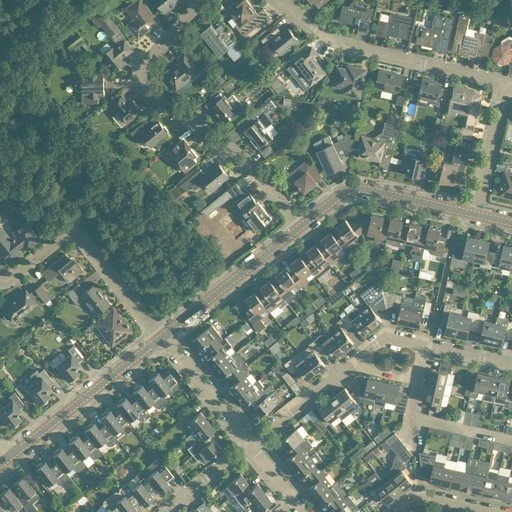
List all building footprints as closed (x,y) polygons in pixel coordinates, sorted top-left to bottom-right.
[(127,25),(132,31),(138,38),(149,29),(148,28),(152,26),(153,27),(159,22),(141,0),(136,0),(129,6),(137,17),(127,25)] [(154,0),(158,5),(165,13),(172,7),(171,6),(176,2),(177,3),(180,0),(154,0)] [(264,8),(257,13),(255,10),(247,0),(240,0),(238,2),(237,0),(228,8),(229,9),(228,10),(238,23),(235,26),(244,36),(260,23),(262,25),(271,18),(264,8)] [(341,14),(336,19),(340,19),(339,20),(346,22),(355,24),(356,23),(359,24),(358,29),(368,31),(370,20),(371,20),(374,9),(357,5),(355,0),(353,0),(348,6),(343,5),(341,14)] [(100,4),(94,9),(98,15),(105,10),(100,4)] [(97,16),(112,35),(120,28),(105,10),(98,15),(97,16)] [(379,19),(376,34),(386,37),(389,37),(390,35),(407,39),(412,17),(390,13),(388,21),(379,19)] [(460,13),(452,51),(458,52),(458,53),(469,56),(475,57),(476,54),(476,53),(488,56),(493,35),(477,32),(476,36),(466,34),(470,16),(460,13)] [(415,35),(417,35),(415,43),(435,48),(435,47),(439,48),(439,49),(447,51),(454,18),(435,14),(432,28),(417,25),(415,35)] [(211,25),(197,36),(197,37),(199,35),(207,41),(209,43),(210,43),(219,56),(221,55),(222,53),(227,50),(235,59),(244,52),(234,40),(230,34),(224,27),(223,27),(224,28),(217,33),(215,30),(211,25)] [(275,29),(267,35),(261,40),(265,46),(270,42),(281,54),(292,45),(293,47),(300,42),(288,27),(279,34),(275,29)] [(63,40),(71,48),(82,40),(74,31),(63,40)] [(494,48),(493,56),(497,62),(504,64),(510,60),(510,59),(511,59),(511,36),(509,36),(502,40),(501,44),(494,48)] [(107,61),(107,62),(111,67),(111,66),(116,71),(126,63),(122,59),(123,58),(122,57),(124,56),(125,57),(133,50),(125,39),(114,48),(113,47),(103,55),(107,61)] [(193,46),(188,50),(189,52),(193,57),(199,53),(193,46)] [(312,46),(304,53),(293,61),(311,84),(325,73),(313,57),(318,54),(312,46)] [(181,63),(165,75),(177,89),(199,71),(203,69),(193,57),(189,52),(186,54),(184,52),(177,58),(181,63)] [(338,67),(334,86),(343,88),(341,93),(360,98),(366,69),(348,65),(347,69),(338,67)] [(380,70),(377,80),(376,87),(398,93),(396,103),(403,105),(407,89),(400,88),(403,75),(388,72),(388,71),(382,69),(381,71),(380,70)] [(277,77),(272,71),(266,76),(271,82),(277,77)] [(97,72),(90,72),(90,75),(82,75),(82,80),(79,80),(76,85),(79,91),(82,91),(82,103),(98,102),(98,95),(104,95),(104,74),(97,75),(97,72)] [(412,96),(430,100),(430,102),(437,104),(437,106),(444,107),(448,89),(441,88),(442,84),(432,82),(432,80),(423,78),(421,85),(415,83),(412,96)] [(231,82),(225,87),(228,91),(234,86),(231,82)] [(214,85),(209,89),(212,93),(218,89),(214,85)] [(466,123),(475,125),(479,105),(479,98),(480,94),(474,93),(474,91),(473,91),(472,90),(469,89),(467,89),(465,89),(465,88),(456,86),(455,91),(453,90),(448,113),(456,115),(457,110),(469,113),(466,123)] [(212,108),(216,113),(224,123),(231,118),(232,119),(231,120),(245,109),(233,94),(227,98),(224,95),(223,96),(220,93),(214,97),(219,103),(212,108)] [(122,96),(115,102),(113,104),(119,111),(118,112),(127,123),(136,116),(135,114),(141,110),(133,100),(128,103),(122,96)] [(317,96),(316,102),(324,104),(326,98),(317,96)] [(252,114),(253,116),(243,124),(247,129),(244,131),(247,135),(250,133),(253,137),(251,139),(258,148),(266,142),(267,143),(273,138),(264,126),(271,121),(266,115),(276,106),(271,99),(252,114)] [(312,103),(310,109),(320,111),(321,105),(312,103)] [(433,121),(431,128),(438,130),(440,118),(436,117),(435,121),(433,121)] [(361,144),(358,156),(368,158),(368,157),(374,158),(375,160),(380,161),(381,161),(381,160),(390,162),(393,152),(400,122),(386,119),(381,142),(373,140),(373,138),(362,135),(360,144),(361,144)] [(135,129),(131,133),(139,143),(145,138),(151,147),(160,140),(163,138),(168,134),(169,133),(158,120),(151,125),(147,120),(143,123),(135,129)] [(474,131),(465,129),(462,128),(460,136),(472,139),(473,138),(472,138),(474,131)] [(332,172),(333,171),(337,169),(340,168),(339,167),(340,167),(340,166),(340,165),(340,164),(340,163),(339,163),(338,163),(337,163),(341,161),(339,156),(341,155),(338,150),(342,148),(352,150),(353,144),(354,140),(355,135),(346,133),(344,141),(334,145),(330,136),(325,138),(324,138),(323,138),(322,138),(321,138),(320,139),(319,140),(318,141),(313,143),(325,168),(332,165),(334,170),(331,171),(332,172)] [(176,145),(167,153),(171,158),(174,162),(176,161),(179,164),(185,172),(189,168),(194,164),(197,162),(194,158),(197,156),(191,148),(184,139),(176,145)] [(293,139),(286,144),(289,148),(296,143),(293,139)] [(436,164),(433,177),(440,178),(440,181),(445,182),(454,185),(457,172),(464,174),(466,164),(467,158),(466,158),(467,153),(468,154),(470,144),(461,141),(457,141),(452,163),(444,161),(437,159),(437,162),(436,164)] [(121,145),(116,149),(121,156),(126,152),(121,145)] [(269,145),(264,149),(268,155),(274,151),(269,145)] [(401,164),(400,169),(407,170),(407,174),(419,177),(421,168),(427,170),(428,164),(430,156),(418,153),(417,158),(411,157),(410,157),(403,156),(401,164)] [(317,183),(316,183),(316,182),(323,176),(309,158),(285,177),(291,185),(296,181),(299,185),(298,186),(300,188),(301,188),(305,192),(317,183)] [(497,165),(496,170),(505,172),(506,167),(507,164),(498,162),(497,165)] [(201,169),(193,175),(177,187),(182,193),(202,178),(212,190),(229,177),(218,164),(205,174),(201,169)] [(511,173),(505,172),(500,195),(503,196),(503,197),(509,198),(510,198),(511,197),(511,173)] [(176,186),(169,191),(175,198),(182,193),(177,187),(176,186)] [(213,202),(201,211),(207,216),(212,219),(219,213),(216,209),(221,204),(231,197),(226,191),(213,202)] [(256,231),(266,223),(272,218),(258,200),(257,201),(248,191),(235,202),(246,216),(242,219),(247,226),(250,224),(256,231)] [(386,243),(391,219),(391,218),(389,225),(383,224),(384,217),(372,214),(371,221),(359,218),(362,232),(375,235),(374,240),(386,243)] [(340,233),(335,237),(343,248),(346,251),(355,244),(352,240),(362,232),(359,218),(350,225),(346,220),(336,228),(340,233)] [(390,225),(386,243),(405,247),(406,242),(408,234),(409,229),(408,229),(403,228),(402,228),(403,221),(391,219),(390,225)] [(3,263),(7,260),(9,262),(20,253),(18,250),(24,245),(27,248),(38,239),(25,223),(14,232),(17,235),(7,243),(0,233),(0,228),(0,229),(0,227),(0,251),(0,252),(0,251),(0,258),(1,260),(3,263)] [(408,234),(406,242),(413,244),(412,249),(411,253),(415,259),(418,260),(422,261),(423,257),(424,251),(423,251),(427,238),(420,236),(421,232),(422,226),(410,223),(409,229),(408,234)] [(424,251),(423,257),(430,258),(431,253),(433,253),(443,256),(447,238),(446,238),(440,237),(441,230),(429,227),(427,238),(423,251),(424,251)] [(325,245),(320,249),(331,263),(340,256),(337,252),(343,248),(335,237),(331,232),(321,240),(325,245)] [(454,246),(450,264),(463,267),(465,265),(466,263),(467,258),(474,259),(478,239),(467,237),(465,245),(464,248),(454,246)] [(479,266),(491,269),(495,252),(488,250),(490,242),(478,239),(474,259),(481,261),(479,266)] [(310,257),(304,261),(306,263),(313,272),(316,275),(319,273),(321,275),(332,266),(330,264),(331,263),(320,249),(316,244),(306,252),(310,257)] [(503,266),(510,268),(511,259),(511,247),(503,245),(501,253),(495,252),(491,269),(502,271),(503,266)] [(41,272),(47,280),(48,281),(59,271),(68,282),(83,270),(72,257),(70,259),(65,253),(41,272)] [(295,269),(289,273),(300,287),(310,280),(316,275),(313,272),(306,263),(304,261),(300,256),(290,264),(295,269)] [(370,267),(369,269),(374,275),(371,277),(374,281),(378,278),(376,269),(370,267)] [(279,281),(274,285),(287,303),(295,297),(295,293),(294,292),(300,287),(289,273),(285,268),(275,276),(279,281)] [(342,279),(335,284),(339,289),(346,284),(342,279)] [(264,293),(259,297),(267,308),(270,312),(279,305),(281,308),(287,303),(274,285),(270,280),(260,288),(264,293)] [(369,305),(360,312),(373,328),(382,320),(373,309),(377,306),(385,304),(386,308),(387,308),(383,294),(380,282),(374,284),(360,294),(369,305)] [(71,290),(67,293),(77,305),(83,300),(90,309),(92,308),(96,312),(94,314),(95,315),(102,310),(109,304),(94,284),(85,291),(79,283),(71,290)] [(34,289),(45,302),(51,297),(41,284),(34,289)] [(3,316),(6,319),(8,319),(11,317),(14,321),(37,303),(26,290),(3,308),(6,312),(4,313),(3,316)] [(249,305),(243,310),(250,318),(255,324),(253,325),(258,332),(266,326),(260,319),(264,316),(261,313),(267,308),(261,300),(259,297),(255,292),(245,300),(249,305)] [(390,292),(383,294),(387,308),(393,306),(393,310),(399,311),(397,322),(399,322),(398,323),(400,325),(404,326),(406,325),(407,324),(409,324),(414,298),(390,292)] [(334,295),(328,300),(332,305),(338,300),(334,295)] [(415,295),(414,298),(409,324),(420,327),(423,313),(429,314),(432,302),(425,301),(426,298),(415,295)] [(445,333),(456,335),(461,315),(462,309),(451,306),(452,304),(445,302),(440,323),(447,325),(445,333)] [(356,307),(342,318),(350,328),(355,324),(363,335),(373,328),(360,312),(356,307)] [(96,325),(112,345),(131,330),(128,326),(127,324),(126,324),(113,308),(94,323),(94,322),(84,331),(85,333),(96,325)] [(469,330),(476,331),(479,314),(480,313),(469,310),(467,317),(461,315),(456,335),(468,338),(469,330)] [(480,341),(491,343),(496,323),(485,321),(486,316),(479,314),(476,331),(482,333),(480,341)] [(297,316),(290,321),(295,326),(300,322),(301,321),(297,316)] [(505,338),(511,339),(511,333),(511,321),(508,321),(509,318),(497,316),(496,323),(491,343),(503,346),(505,338)] [(341,327),(332,334),(344,350),(354,343),(345,332),(350,328),(342,318),(336,322),(341,327)] [(208,328),(192,340),(200,350),(206,345),(210,350),(212,348),(221,341),(223,339),(212,325),(208,328)] [(320,335),(314,340),(321,350),(326,346),(335,357),(344,350),(332,334),(327,338),(325,336),(320,335)] [(214,355),(208,360),(215,369),(230,356),(226,351),(232,346),(225,337),(223,339),(221,341),(212,348),(210,350),(214,355)] [(269,338),(264,341),(268,346),(273,342),(269,338)] [(309,346),(300,352),(304,357),(316,372),(325,365),(317,354),(321,350),(314,340),(308,345),(309,346)] [(275,342),(269,347),(272,351),(278,346),(275,342)] [(79,364),(79,363),(78,362),(82,358),(73,346),(68,349),(71,353),(66,357),(63,353),(60,353),(50,361),(50,363),(56,372),(59,369),(68,380),(70,378),(71,379),(72,379),(73,379),(74,379),(75,379),(75,378),(76,378),(76,377),(77,376),(76,375),(76,374),(78,372),(76,368),(76,367),(79,364)] [(230,356),(215,369),(222,378),(228,373),(232,378),(244,369),(248,365),(237,351),(236,352),(230,356)] [(316,372),(304,357),(295,364),(291,358),(284,364),(292,374),(298,368),(307,380),(316,372)] [(281,363),(273,369),(275,371),(282,374),(282,375),(283,375),(287,371),(281,363)] [(431,368),(429,380),(446,383),(448,372),(451,373),(452,367),(440,364),(439,370),(431,368)] [(27,388),(32,396),(39,403),(41,401),(42,402),(43,402),(43,403),(44,403),(45,403),(45,402),(46,402),(47,401),(47,400),(47,399),(47,398),(47,397),(49,395),(46,391),(47,391),(46,390),(50,387),(48,385),(53,381),(43,369),(38,373),(36,370),(32,374),(31,374),(31,375),(30,375),(30,376),(30,377),(30,378),(30,380),(30,381),(30,382),(31,382),(31,384),(32,384),(27,388)] [(230,388),(237,397),(253,385),(246,376),(248,374),(244,369),(232,378),(236,383),(230,388)] [(282,375),(290,385),(295,381),(287,371),(283,375),(282,375)] [(150,378),(148,380),(151,383),(152,385),(161,396),(161,395),(165,392),(168,390),(172,395),(175,395),(183,389),(169,372),(162,377),(161,376),(158,372),(156,374),(156,373),(154,373),(150,376),(150,378)] [(478,391),(485,392),(489,375),(478,373),(476,379),(473,378),(471,389),(469,395),(469,396),(475,398),(477,396),(478,391)] [(483,399),(494,401),(499,378),(489,375),(485,392),(483,399)] [(360,386),(355,390),(362,400),(363,402),(373,405),(374,404),(375,398),(379,381),(368,378),(366,387),(360,386)] [(511,401),(511,399),(511,388),(509,388),(510,380),(499,378),(494,401),(504,403),(503,407),(510,409),(511,401)] [(254,406),(254,407),(274,391),(270,385),(266,389),(259,380),(253,385),(237,397),(245,406),(251,401),(254,406)] [(429,380),(426,390),(443,394),(446,383),(429,380)] [(373,405),(373,407),(375,410),(383,412),(384,406),(390,383),(379,381),(375,398),(374,404),(373,405)] [(390,383),(384,406),(395,408),(395,411),(404,414),(406,408),(409,396),(399,393),(401,386),(390,383)] [(134,391),(132,392),(135,396),(136,398),(145,408),(146,408),(150,405),(152,403),(156,407),(159,408),(166,402),(161,396),(152,385),(146,390),(145,388),(142,385),(140,386),(138,386),(134,389),(134,391)] [(345,388),(336,395),(350,413),(358,407),(358,403),(362,400),(355,390),(350,394),(345,388)] [(26,389),(19,395),(22,398),(28,392),(26,389)] [(443,394),(426,390),(424,401),(431,403),(430,409),(442,411),(443,405),(447,406),(449,395),(443,394)] [(274,391),(254,407),(261,416),(282,400),(274,391)] [(0,414),(9,427),(12,425),(13,426),(15,426),(17,425),(18,424),(18,422),(17,420),(20,418),(17,415),(18,414),(17,413),(21,410),(19,408),(24,404),(14,392),(9,396),(12,400),(4,407),(0,404),(0,403),(0,414)] [(336,395),(328,401),(338,415),(339,415),(342,419),(347,425),(355,419),(350,413),(336,395)] [(118,404),(116,405),(119,409),(120,410),(129,421),(135,416),(136,415),(140,420),(143,420),(150,415),(145,408),(136,398),(130,403),(129,401),(126,397),(124,399),(122,398),(118,402),(118,403),(118,404)] [(319,419),(327,429),(333,436),(338,432),(330,422),(338,415),(328,401),(319,408),(324,414),(319,418),(320,419),(319,419)] [(460,409),(457,421),(463,423),(466,411),(460,409)] [(102,416),(100,418),(103,421),(104,423),(113,434),(113,433),(119,429),(120,428),(124,433),(127,433),(134,428),(129,421),(120,410),(114,415),(113,414),(110,410),(108,412),(108,411),(106,411),(102,414),(102,416)] [(182,418),(179,420),(183,426),(185,424),(192,433),(207,421),(200,411),(194,416),(190,412),(190,411),(188,413),(182,418)] [(472,412),(466,411),(463,423),(469,424),(477,426),(479,420),(480,414),(472,412)] [(322,433),(327,429),(319,419),(314,423),(322,433)] [(194,443),(187,449),(193,455),(201,448),(201,449),(211,441),(207,436),(209,435),(215,430),(207,421),(192,433),(196,438),(194,440),(192,441),(194,443)] [(86,429),(84,430),(87,434),(88,436),(97,446),(98,446),(102,442),(104,441),(108,445),(111,446),(118,440),(113,434),(104,423),(98,428),(97,426),(94,423),(92,424),(90,424),(86,427),(86,429)] [(297,429),(281,441),(289,450),(291,448),(300,441),(301,441),(304,438),(309,434),(302,425),(297,429)] [(429,427),(428,432),(451,437),(452,433),(429,427)] [(386,440),(389,445),(399,437),(395,432),(386,440)] [(450,444),(460,447),(463,435),(452,433),(451,437),(450,444)] [(70,442),(68,443),(71,447),(72,448),(81,459),(82,459),(85,456),(88,454),(92,458),(95,458),(103,453),(97,446),(88,436),(82,441),(81,439),(78,435),(76,437),(74,436),(70,440),(70,441),(70,442)] [(463,435),(460,447),(471,449),(474,438),(463,435)] [(389,445),(393,450),(403,442),(399,437),(389,445)] [(293,455),(287,460),(294,469),(310,457),(306,452),(313,446),(308,439),(306,440),(304,438),(301,441),(300,441),(291,448),(289,450),(293,455)] [(201,449),(201,448),(193,455),(196,460),(197,459),(204,463),(211,457),(210,456),(221,448),(213,439),(211,441),(201,449)] [(373,440),(364,447),(367,451),(375,444),(373,440)] [(393,450),(397,454),(406,447),(403,442),(393,450)] [(497,443),(495,449),(504,451),(505,445),(497,443)] [(397,454),(398,455),(401,459),(410,451),(406,447),(397,454)] [(54,454),(53,456),(55,459),(56,461),(66,471),(72,466),(76,471),(79,471),(87,465),(81,459),(72,448),(66,453),(65,452),(62,448),(60,450),(60,449),(58,449),(54,452),(54,454)] [(361,448),(350,457),(353,461),(364,453),(361,448)] [(390,470),(389,471),(404,490),(413,483),(403,470),(407,466),(404,464),(414,456),(410,451),(401,459),(398,455),(396,458),(395,462),(394,464),(394,466),(392,469),(390,470)] [(310,457),(294,469),(302,478),(307,474),(311,478),(314,477),(323,469),(321,467),(325,464),(316,452),(310,457)] [(423,453),(419,452),(422,471),(432,473),(430,481),(441,484),(444,467),(446,462),(435,460),(436,456),(423,453)] [(143,470),(142,470),(157,489),(160,493),(162,492),(164,492),(168,489),(168,487),(170,485),(167,482),(174,476),(159,457),(151,463),(151,467),(154,471),(148,476),(143,470)] [(171,464),(178,474),(184,470),(176,460),(171,464)] [(37,468),(35,469),(48,485),(55,480),(59,484),(62,485),(70,478),(71,478),(66,471),(56,461),(49,467),(48,465),(45,462),(43,463),(41,463),(37,466),(37,468)] [(462,489),(472,491),(478,467),(467,465),(466,472),(462,489)] [(122,467),(117,471),(121,475),(126,471),(122,467)] [(441,484),(451,486),(455,469),(444,467),(441,484)] [(472,491),(483,493),(488,469),(478,467),(472,491)] [(315,483),(309,488),(317,497),(332,485),(325,476),(327,475),(323,469),(314,477),(311,478),(315,483)] [(451,486),(462,489),(466,472),(455,469),(451,486)] [(483,493),(493,496),(499,472),(488,469),(483,493)] [(127,483),(126,483),(141,502),(144,506),(146,504),(148,505),(152,502),(152,500),(152,499),(154,498),(151,495),(157,489),(142,470),(135,476),(135,479),(138,484),(132,489),(127,483)] [(381,478),(385,483),(396,496),(404,490),(389,471),(381,478)] [(228,476),(219,483),(223,488),(225,486),(232,495),(236,492),(245,485),(247,483),(248,483),(240,473),(232,480),(228,476)] [(499,474),(494,496),(504,498),(509,476),(499,474)] [(363,475),(358,479),(362,484),(367,480),(363,475)] [(18,489),(13,493),(21,502),(20,503),(23,506),(27,511),(34,511),(38,510),(32,503),(40,497),(35,491),(23,476),(21,477),(19,478),(18,480),(13,483),(18,489)] [(371,484),(374,487),(382,497),(384,500),(387,503),(396,496),(385,483),(381,478),(380,477),(371,484)] [(115,492),(110,495),(123,511),(135,511),(138,511),(135,507),(141,502),(126,483),(119,488),(119,492),(115,492)] [(237,501),(243,509),(264,492),(257,483),(251,488),(247,483),(245,485),(236,492),(232,495),(237,501)] [(332,485),(317,497),(324,506),(329,502),(333,507),(336,505),(345,497),(343,495),(341,492),(339,494),(332,485)] [(228,499),(232,495),(225,486),(223,488),(220,490),(228,499)] [(0,503),(0,504),(5,511),(18,511),(17,510),(23,506),(20,503),(21,502),(13,493),(9,487),(7,488),(5,489),(5,490),(4,491),(0,493),(0,495),(4,500),(0,503)] [(374,487),(369,491),(373,496),(377,501),(382,497),(374,487)] [(264,492),(243,509),(245,511),(268,511),(270,511),(266,506),(272,502),(264,492)] [(106,509),(102,511),(123,511),(110,495),(103,501),(103,505),(106,509)] [(337,511),(355,511),(359,509),(348,495),(345,497),(336,505),(333,507),(337,511)] [(79,505),(82,505),(87,501),(84,496),(77,501),(79,505)] [(204,501),(197,507),(200,511),(208,511),(211,510),(208,507),(204,501)] [(239,511),(243,509),(237,501),(232,505),(237,511),(239,511)] [(220,511),(213,503),(208,507),(211,510),(208,511),(200,511),(197,507),(194,509),(193,508),(188,511),(220,511)]
